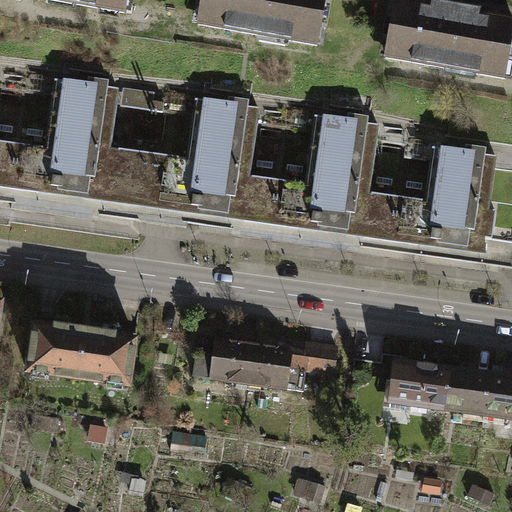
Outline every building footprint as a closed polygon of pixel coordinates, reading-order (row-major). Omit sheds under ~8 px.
[(122,0),(40,0),(120,14),(122,0)] [(320,0),(198,0),(194,25),(313,45),(320,0)] [(510,22),(392,1),(382,57),(500,79),(510,22)] [(0,190),(16,193),(23,146),(0,143),(0,76),(0,74),(0,73),(0,190)] [(88,85),(57,81),(47,149),(23,146),(16,193),(146,210),(154,155),(113,148),(121,89),(110,88),(110,82),(88,79),(88,85)] [(155,93),(124,89),(122,107),(163,113),(164,104),(154,103),(155,93)] [(229,105),(198,101),(189,160),(154,155),(146,210),(174,214),(280,230),(287,182),(251,177),(261,109),(250,107),(251,102),(230,99),(229,105)] [(348,120),(318,116),(308,185),(287,182),(280,230),(401,247),(408,198),(373,193),(383,125),(370,123),(371,118),(349,115),(348,120)] [(467,154),(436,149),(428,201),(408,198),(401,247),(488,259),(490,242),(496,243),(500,211),(494,210),(501,157),(489,155),(490,149),(468,146),(467,154)] [(0,342),(8,291),(0,289),(0,342)] [(143,327),(33,313),(26,365),(136,379),(143,327)] [(299,332),(297,345),(295,359),(340,366),(344,339),(299,332)] [(212,368),(252,374),(257,339),(217,334),(212,368)] [(297,345),(257,339),(252,374),(293,379),(295,359),(297,345)] [(389,394),(437,401),(444,355),(395,348),(389,394)] [(492,362),(444,355),(437,401),(485,408),(492,362)] [(511,364),(492,362),(485,408),(511,411),(511,364)]
